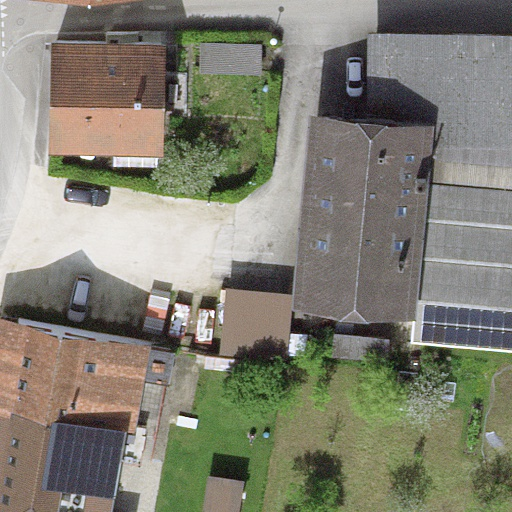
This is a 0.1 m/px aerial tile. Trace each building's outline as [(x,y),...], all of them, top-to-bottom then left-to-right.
[(371,125),(318,120),(302,287),(511,304),(511,40),(372,38),(371,125)] [(182,121),(183,76),(157,76),(157,47),(53,45),(51,140),(155,143),(155,120),(182,121)] [(199,46),(199,75),(256,75),(256,47),(199,46)] [(221,350),(277,354),(281,299),(226,295),(221,350)] [(79,414),(143,426),(152,428),(167,349),(0,319),(0,366),(6,367),(0,404),(78,418),(79,414)] [(94,455),(136,463),(143,426),(79,414),(78,418),(0,404),(0,504),(48,511),(68,511),(76,461),(93,464),(94,455)]
